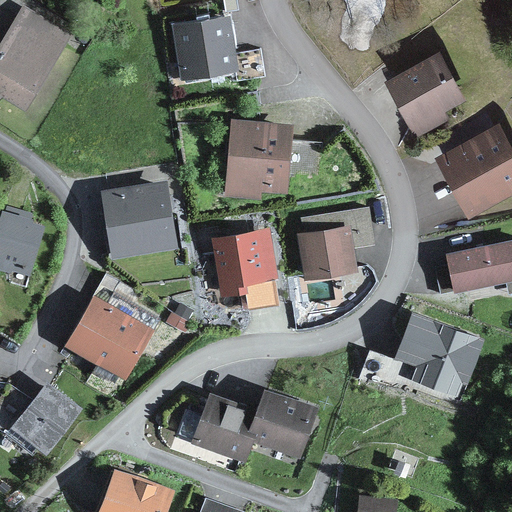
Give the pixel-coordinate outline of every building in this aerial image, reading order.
[(78,38),(23,6),(0,44),(0,96),(32,116),(78,38)] [(234,17),(176,25),(184,80),(242,72),(234,17)] [(445,50),(390,78),(418,135),(474,108),(445,50)] [(303,119),(243,115),(238,191),(297,195),(303,119)] [(511,193),(511,140),(504,124),(443,153),(472,213),(511,193)] [(186,247),(175,180),(110,190),(121,258),(186,247)] [(4,213),(0,225),(0,260),(28,270),(43,226),(4,213)] [(364,221),(312,229),(321,281),(372,272),(364,221)] [(292,276),(281,224),(223,237),(234,288),(292,276)] [(511,242),(455,254),(464,296),(511,286),(511,242)] [(99,296),(71,346),(130,380),(159,330),(99,296)] [(411,378),(463,396),(485,332),(411,306),(394,355),(417,363),(411,378)] [(83,407),(49,384),(17,430),(51,453),(83,407)] [(216,393),(197,442),(251,462),(258,442),(305,460),(325,409),(268,387),(259,410),(216,393)] [(120,474),(107,511),(170,511),(177,493),(120,474)] [(394,511),(395,500),(368,498),(367,511),(394,511)]
